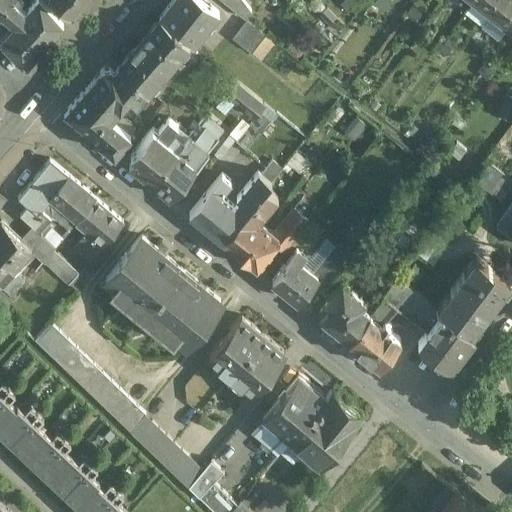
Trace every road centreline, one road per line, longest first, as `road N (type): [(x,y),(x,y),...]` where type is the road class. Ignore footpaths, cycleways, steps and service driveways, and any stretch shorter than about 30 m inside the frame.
road 1 (residential): [(37,100),(391,395)]
road 2 (residential): [(417,415),(511,291)]
road 3 (residential): [(391,395),(300,511)]
road 4 (unclassified): [(37,100),(124,0)]
